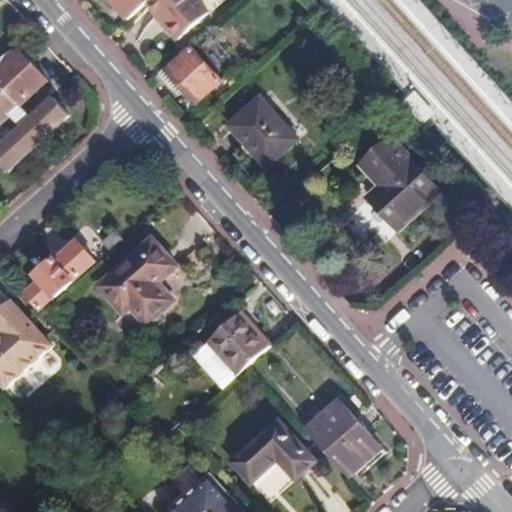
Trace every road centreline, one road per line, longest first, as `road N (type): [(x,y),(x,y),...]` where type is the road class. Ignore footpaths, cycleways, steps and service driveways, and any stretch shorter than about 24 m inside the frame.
road 1 (residential): [(143,112),(457,470)]
road 2 (residential): [(0,241),(143,112)]
road 3 (residential): [(39,0),(143,112)]
